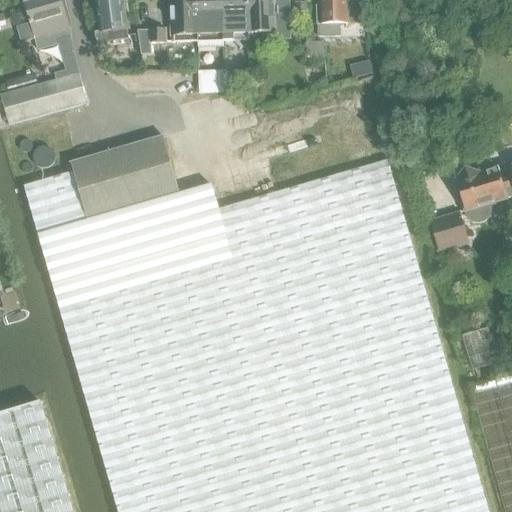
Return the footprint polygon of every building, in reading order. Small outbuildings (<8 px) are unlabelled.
[(71,38),(60,0),(41,0),(25,5),(30,24),(18,28),(22,43),(35,39),(39,52),(59,46),(57,41),(71,38)] [(128,42),(122,0),(100,0),(101,0),(96,1),(100,34),(96,35),(97,49),(108,48),(108,44),(128,42)] [(198,43),(197,0),(196,0),(171,0),(173,44),(198,43)] [(223,0),(213,0),(212,0),(211,0),(200,0),(201,0),(197,0),(198,43),(224,42),(223,0)] [(247,0),(223,0),(224,42),(249,42),(247,0)] [(247,0),(249,42),(290,41),(288,0),(247,0)] [(368,24),(367,0),(319,0),(320,7),(318,7),(318,38),(336,38),(336,26),(348,25),(348,24),(368,24)] [(305,24),(304,4),(295,5),(297,24),(305,24)] [(167,45),(166,30),(148,30),(149,32),(137,33),(141,56),(152,55),(151,45),(167,45)] [(324,58),(324,44),(305,44),(305,63),(324,58)] [(250,75),(250,72),(224,73),(224,85),(250,78),(250,75)] [(224,73),(200,73),(200,92),(224,92),(224,85),(224,73)] [(37,74),(6,83),(8,90),(39,81),(37,74)] [(88,104),(78,75),(0,97),(9,126),(88,104)] [(51,147),(51,146),(51,141),(49,137),(45,131),(40,128),(37,127),(31,126),(26,127),(23,128),(17,132),(15,135),(13,139),(12,146),(13,153),(16,159),(20,162),(23,164),(30,166),(37,165),(44,162),(49,156),(51,152),(51,147)] [(70,162),(73,171),(88,222),(180,195),(180,194),(164,135),(78,159),(70,162)] [(187,192),(180,194),(180,195),(88,222),(73,171),(32,182),(123,511),(489,511),(452,385),(387,162),(219,211),(211,185),(187,192)] [(506,178),(500,180),(497,169),(480,174),(465,169),(456,181),(465,212),(467,217),(470,221),(475,223),(481,223),(486,221),(489,216),(490,211),(489,205),(507,200),(507,198),(511,196),(511,184),(509,186),(506,178)] [(469,244),(460,213),(430,222),(438,253),(469,244)] [(487,329),(462,337),(473,372),(498,364),(487,329)] [(0,511),(71,511),(40,404),(0,415),(0,511)]
